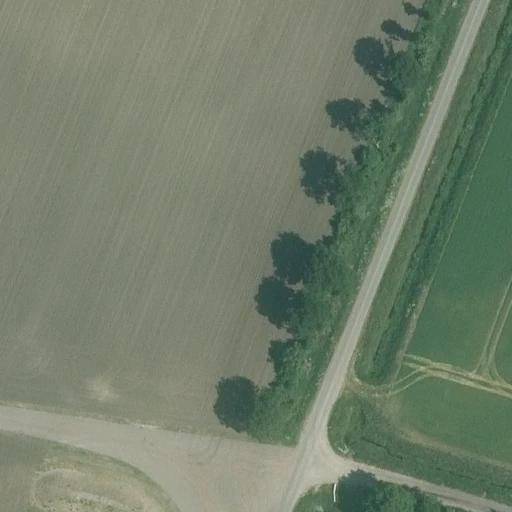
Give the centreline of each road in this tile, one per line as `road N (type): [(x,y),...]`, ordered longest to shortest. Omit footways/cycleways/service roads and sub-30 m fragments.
road 1 (unclassified): [(479,0),(281,511)]
road 2 (track): [(303,453),(482,511)]
